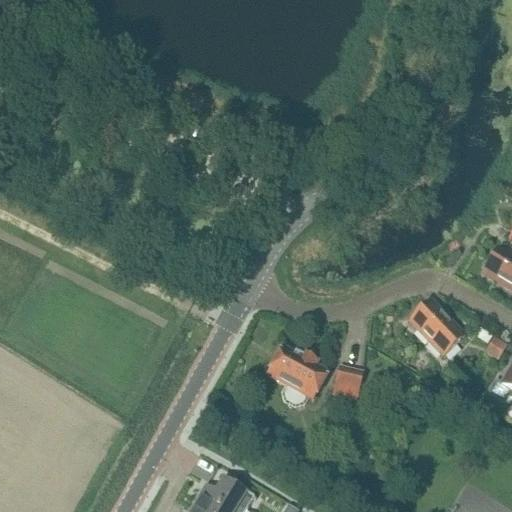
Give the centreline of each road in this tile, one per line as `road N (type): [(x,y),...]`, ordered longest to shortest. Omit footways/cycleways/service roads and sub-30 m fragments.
road 1 (residential): [(248,286),(295,311),(325,314),(435,282),(511,322)]
road 2 (unclassified): [(296,215),(372,171),(400,143),(421,109),(452,0)]
road 3 (unclassified): [(154,456),(248,286)]
road 4 (unclassified): [(296,215),(277,197),(136,123)]
